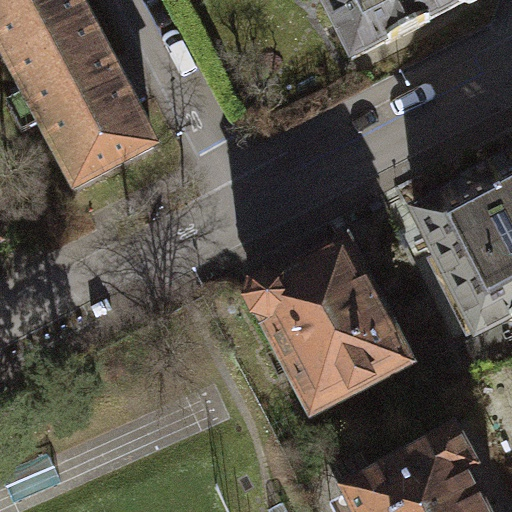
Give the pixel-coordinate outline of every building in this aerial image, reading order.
[(0,0),(0,48),(7,62),(88,21),(76,0),(0,0)] [(322,0),(353,60),(387,43),(388,45),(431,23),(430,20),(460,4),(471,7),(481,3),(481,0),(322,0)] [(155,150),(88,21),(7,62),(75,192),(155,150)] [(511,162),(467,185),(468,188),(416,215),(435,254),(477,336),(509,320),(511,322),(511,321),(511,162)] [(254,318),(264,322),(313,415),(408,366),(346,248),(277,284),(267,280),(251,288),(246,303),(254,318)] [(455,433),(346,492),(356,511),(482,511),(462,474),(473,468),(455,433)]
